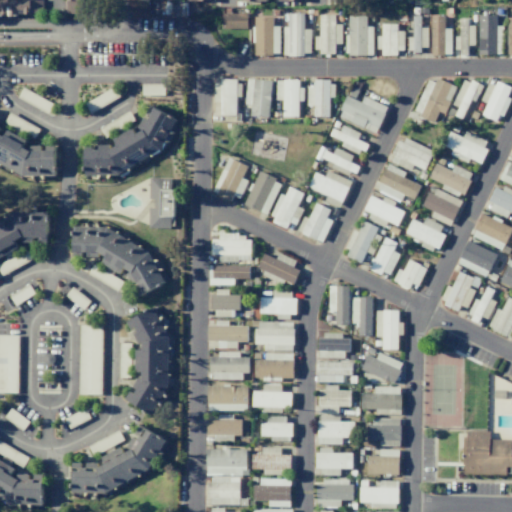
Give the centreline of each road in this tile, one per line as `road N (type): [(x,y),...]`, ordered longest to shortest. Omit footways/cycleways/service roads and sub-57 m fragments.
road 1 (residential): [(417,68),(307,304),(301,511)]
road 2 (residential): [(202,62),(193,511)]
road 3 (residential): [(511,120),(413,323),(408,511)]
road 4 (residential): [(511,352),(199,201)]
road 5 (residential): [(202,62),(511,67)]
road 6 (residential): [(45,449),(89,435),(111,413),(109,303),(53,270)]
road 7 (residential): [(53,270),(0,287),(2,432),(45,449)]
road 8 (residential): [(67,30),(66,180),(53,270)]
road 9 (residential): [(28,395),(30,324),(52,311),(69,328),(67,396),(44,409),(28,395)]
road 10 (residential): [(0,85),(21,111),(71,131),(127,103),(130,75)]
road 11 (residential): [(59,29),(188,30),(201,39),(202,62)]
road 12 (residential): [(0,75),(167,75)]
